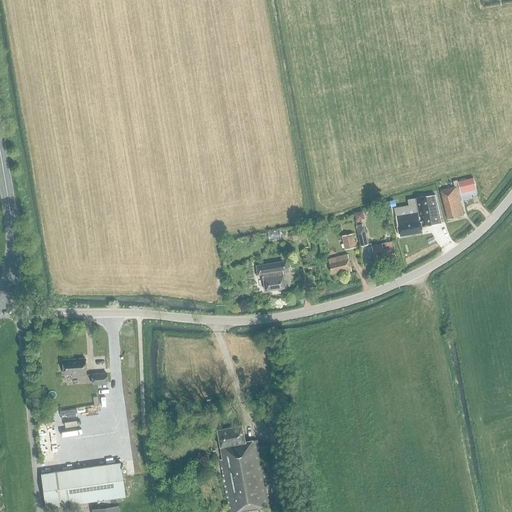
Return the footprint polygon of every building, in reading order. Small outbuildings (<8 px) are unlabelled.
[(476,188),(473,177),(457,181),(460,192),(476,188)] [(462,215),(455,187),(440,191),(447,219),(462,215)] [(442,223),(435,195),(416,198),(418,213),(395,217),(399,236),(422,232),(421,227),(442,223)] [(356,220),(364,219),(363,211),(354,212),(356,220)] [(368,245),(364,223),(356,225),(360,246),(368,245)] [(307,238),(305,225),(291,228),(294,241),(307,238)] [(270,230),(271,240),(283,238),(282,229),(270,230)] [(356,247),(353,233),(342,235),(345,249),(356,247)] [(395,258),(392,242),(372,247),(375,264),(384,262),(383,260),(395,258)] [(313,261),(310,250),(305,252),(307,262),(313,261)] [(352,271),(348,255),(328,260),(331,274),(343,271),(344,273),(352,271)] [(287,270),(285,261),(256,266),(257,275),(262,274),(265,291),(285,288),(282,271),(287,270)] [(86,375),(85,359),(63,361),(64,375),(72,374),(72,376),(86,375)] [(107,383),(106,372),(91,374),(93,385),(107,383)] [(245,442),(242,425),(217,430),(222,460),(220,460),(229,511),(238,511),(270,507),(257,440),(245,442)] [(270,457),(267,445),(260,447),(262,459),(270,457)] [(125,497),(120,463),(41,474),(45,508),(97,501),(98,509),(92,509),(92,511),(119,511),(118,505),(110,507),(109,499),(125,497)]
